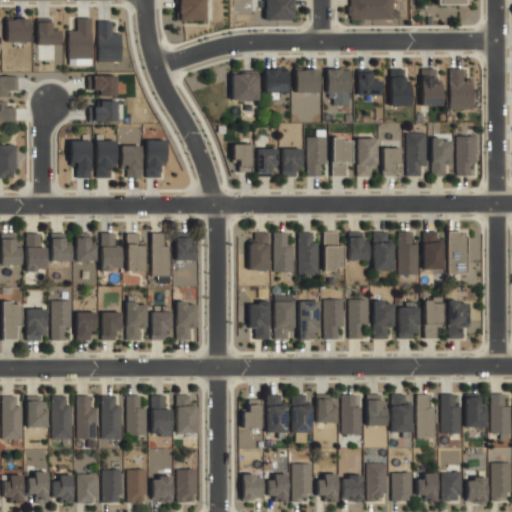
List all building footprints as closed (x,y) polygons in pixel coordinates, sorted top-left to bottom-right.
[(177,0),(177,20),(204,20),(204,0),(177,0)] [(291,0),(265,0),(265,20),(291,20),(291,0)] [(347,0),(347,19),(394,19),(394,0),(347,0)] [(28,41),(28,18),(4,19),(5,42),(28,41)] [(91,18),(79,18),(79,28),(67,28),(67,64),(91,64),(91,18)] [(119,62),(119,31),(109,31),(109,21),(97,21),(97,62),(119,62)] [(49,22),(37,22),(37,43),(57,43),(57,36),(49,36),(49,22)] [(447,108),(471,109),(472,78),(462,78),(462,68),(448,67),(447,108)] [(317,68),(294,68),(294,92),(317,92),(317,68)] [(348,92),(348,68),(326,68),(326,92),(348,92)] [(409,105),(409,80),(404,80),(404,69),(389,69),(388,105),(409,105)] [(420,106),(439,106),(439,69),(420,69),(420,106)] [(264,94),(285,94),(285,70),(264,70),(264,94)] [(378,95),(378,73),(357,73),(357,95),(378,95)] [(256,101),(256,74),(231,74),(231,101),(256,101)] [(115,75),(88,75),(88,95),(115,95),(115,75)] [(0,95),(7,95),(7,85),(16,85),(16,76),(0,76),(0,95)] [(0,121),(15,121),(15,101),(0,101),(0,121)] [(115,120),(115,101),(89,101),(89,120),(115,120)] [(406,175),(425,175),(425,132),(406,132),(406,175)] [(474,135),(456,135),(456,176),(474,176),(474,135)] [(318,168),(325,168),(325,136),(306,136),(306,176),(317,176),(318,168)] [(351,137),(330,137),(330,175),(340,175),(340,166),(351,166),(351,137)] [(431,175),(443,175),(443,168),(450,168),(450,137),(431,137),(431,175)] [(355,176),(375,176),(375,138),(355,138),(355,176)] [(91,140),(69,140),(69,174),(91,174),(91,140)] [(94,176),(116,176),(116,140),(94,140),(94,176)] [(164,140),(144,140),(144,176),(164,176),(164,140)] [(0,178),(15,178),(15,144),(0,144),(0,178)] [(140,177),(140,144),(121,145),(121,177),(140,177)] [(231,144),(231,170),(251,170),(251,144),(231,144)] [(400,147),(381,147),(381,175),(392,175),(392,167),(400,167),(400,147)] [(275,148),(256,148),(257,176),(275,176),(275,148)] [(300,176),(300,148),(281,148),(281,176),(300,176)] [(342,241),(336,241),(336,231),(322,231),(322,270),(342,270),(342,241)] [(99,270),(121,270),(121,241),(112,241),(112,232),(99,232),(99,270)] [(125,270),(144,270),(144,242),(138,242),(138,232),(125,232),(125,270)] [(267,269),(267,232),(248,232),(248,269),(267,269)] [(291,272),(291,232),(273,232),(273,272),(291,272)] [(298,275),(317,275),(317,241),(308,241),(308,232),(298,232),(298,275)] [(447,274),(466,274),(466,232),(447,232),(447,274)] [(49,261),(70,261),(70,233),(49,233),(49,261)] [(87,241),(87,233),(74,233),(74,261),(96,261),(96,241),(87,241)] [(150,276),(169,276),(169,233),(150,233),(150,276)] [(175,260),(193,260),(193,233),(175,233),(175,260)] [(347,261),(364,261),(364,233),(347,233),(347,261)] [(397,233),(397,275),(414,275),(414,233),(397,233)] [(422,270),(439,270),(439,233),(422,233),(422,270)] [(46,271),(46,247),(40,247),(40,234),(25,234),(25,271),(46,271)] [(372,271),(389,271),(389,234),(372,234),(372,271)] [(0,265),(20,265),(20,237),(0,237),(0,265)] [(422,338),(442,338),(442,298),(422,298),(422,338)] [(323,299),(323,338),(335,338),(335,330),(342,330),(342,299),(323,299)] [(366,339),(366,299),(348,299),(348,338),(366,339)] [(51,340),(71,340),(71,300),(51,300),(51,340)] [(267,338),(267,300),(248,300),(248,328),(256,328),(256,338),(267,338)] [(1,340),(20,340),(20,301),(1,301),(1,340)] [(124,301),(124,340),(135,340),(135,330),(144,330),(144,301),(124,301)] [(195,301),(175,301),(175,338),(187,338),(187,330),(195,330),(195,301)] [(273,338),(293,338),(293,301),(273,301),(273,338)] [(298,338),(317,338),(317,301),(298,301),(298,338)] [(467,329),(467,301),(447,301),(447,338),(458,338),(458,329),(467,329)] [(372,338),(386,338),(386,330),(391,330),(391,302),(372,302),(372,338)] [(417,338),(417,307),(397,307),(397,338),(417,338)] [(46,340),(46,308),(24,308),(24,340),(46,340)] [(96,311),(74,311),(74,340),(96,340),(96,311)] [(100,311),(100,340),(121,340),(121,311),(100,311)] [(169,330),(169,311),(150,311),(150,339),(161,339),(161,330),(169,330)] [(365,425),(385,425),(385,401),(375,401),(375,394),(365,394),(365,425)] [(390,433),(409,433),(409,394),(390,394),(390,433)] [(434,437),(434,404),(425,404),(425,394),(416,394),(416,437),(434,437)] [(459,403),(453,403),(453,394),(440,394),(440,433),(459,433),(459,403)] [(509,406),(502,406),(502,394),(490,394),(490,437),(509,437),(509,406)] [(341,435),(360,435),(360,395),(341,395),(341,435)] [(1,396),(1,439),(20,439),(20,396),(1,396)] [(70,440),(70,396),(51,396),(51,440),(70,440)] [(76,440),(95,440),(95,406),(88,406),(88,396),(76,396),(76,440)] [(101,440),(120,440),(120,405),(114,405),(114,396),(101,396),(101,440)] [(168,396),(150,396),(150,436),(168,436),(168,396)] [(175,433),(194,433),(194,396),(175,396),(175,433)] [(267,433),(285,433),(285,405),(278,405),(278,396),(267,396),(267,433)] [(291,433),(309,433),(309,405),(301,405),(301,396),(291,396),(291,433)] [(26,397),(26,428),(46,428),(46,397),(26,397)] [(144,397),(125,397),(125,436),(144,436),(144,397)] [(478,406),(478,398),(465,398),(465,428),(484,428),(484,406),(478,406)] [(335,423),(335,399),(315,399),(315,423),(335,423)] [(261,427),(261,405),(241,405),(241,427),(261,427)] [(310,463),(291,463),(291,500),(310,500),(310,463)] [(366,501),(385,501),(385,463),(366,463),(366,501)] [(490,501),(509,501),(509,463),(490,463),(490,501)] [(175,502),(194,501),(194,468),(174,469),(175,502)] [(119,469),(100,469),(101,502),(120,502),(119,469)] [(125,469),(125,501),(144,501),(143,469),(125,469)] [(390,472),(390,500),(410,500),(409,471),(390,472)] [(440,500),(459,500),(458,471),(439,472),(440,500)] [(415,479),(415,495),(425,495),(425,500),(435,500),(435,472),(422,472),(422,479),(415,479)] [(46,473),(26,473),(26,502),(45,502),(46,473)] [(75,473),(76,502),(95,502),(94,473),(75,473)] [(335,473),(322,474),(322,479),(315,479),(316,495),(325,495),(325,501),(335,501),(335,473)] [(1,497),(11,496),(11,503),(21,502),(20,474),(0,475),(1,497)] [(50,480),(50,496),(60,496),(60,502),(71,502),(70,474),(57,474),(57,480),(50,480)] [(240,499),(260,499),(261,475),(241,475),(240,499)] [(286,501),(285,475),(265,476),(266,495),(275,495),(275,502),(286,501)] [(360,501),(360,475),(340,476),(340,501),(360,501)] [(170,501),(170,477),(150,477),(150,501),(170,501)] [(484,478),(464,478),(465,503),(485,503),(484,478)]
